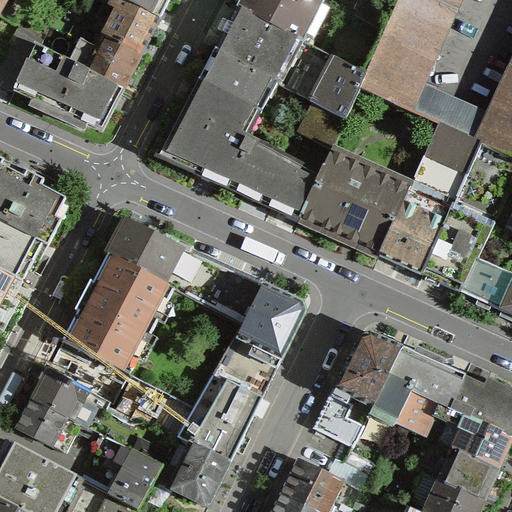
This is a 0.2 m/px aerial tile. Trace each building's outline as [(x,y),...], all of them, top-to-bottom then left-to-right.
[(148,42),(160,19),(123,0),(112,0),(109,7),(116,11),(103,35),(141,55),(148,42)] [(123,0),(160,19),(167,6),(169,0),(123,0)] [(240,0),(237,8),(303,43),(325,0),(324,0),(240,0)] [(364,0),(358,13),(356,16),(386,32),(400,0),(399,0),(364,0)] [(400,0),(386,32),(366,76),(360,89),(439,125),(481,144),(511,157),(511,83),(495,121),(414,84),(451,0),(400,0)] [(360,89),(366,76),(303,43),(237,8),(219,41),(215,50),(215,51),(271,80),(315,103),(346,119),(360,89)] [(1,42),(0,43),(0,84),(15,91),(35,45),(39,47),(42,40),(19,27),(9,46),(1,42)] [(81,40),(69,63),(123,91),(129,78),(141,55),(103,35),(96,49),(81,40)] [(86,123),(102,130),(109,117),(123,91),(69,63),(39,47),(35,45),(15,91),(49,106),(46,113),(83,130),(86,123)] [(215,51),(203,74),(199,81),(255,110),(271,80),(215,51)] [(199,80),(159,157),(202,176),(300,220),(319,177),(244,138),(258,111),(255,110),(199,81),(199,80)] [(346,119),(315,103),(299,133),(332,150),(346,119)] [(411,187),(380,256),(399,265),(422,275),(481,144),(439,125),(411,187)] [(511,157),(481,144),(422,275),(435,281),(460,292),(475,259),(477,260),(490,231),(504,203),(511,185),(511,157)] [(319,177),(300,220),(346,240),(380,256),(411,187),(410,187),(331,151),(319,177)] [(0,270),(23,282),(43,244),(48,247),(61,221),(56,218),(66,200),(41,187),(43,181),(27,173),(24,178),(19,175),(1,166),(3,162),(0,160),(0,270)] [(511,206),(504,203),(490,231),(511,241),(511,206)] [(108,255),(174,290),(243,325),(244,326),(264,286),(181,249),(155,235),(157,233),(150,229),(148,232),(143,229),(126,220),(108,255)] [(164,301),(168,303),(174,290),(108,255),(93,283),(90,281),(75,311),(78,312),(74,319),(63,340),(99,358),(130,374),(138,359),(135,357),(147,333),(151,335),(158,321),(155,319),(164,301)] [(475,259),(460,292),(504,312),(511,315),(511,275),(477,260),(475,259)] [(0,324),(4,317),(10,320),(19,301),(14,298),(18,290),(23,282),(0,270),(0,324)] [(262,399),(306,312),(302,302),(274,290),(264,286),(244,326),(243,325),(237,336),(236,335),(214,375),(262,399)] [(370,333),(360,337),(315,428),(353,447),(363,426),(347,418),(353,405),(349,403),(351,397),(372,408),(402,348),(379,337),(370,333)] [(96,380),(89,377),(99,358),(63,340),(52,361),(47,370),(90,392),(96,380)] [(440,404),(451,409),(465,377),(441,366),(444,360),(424,351),(417,348),(415,354),(402,348),(372,408),(363,426),(353,447),(345,463),(369,475),(395,423),(411,391),(440,404)] [(81,425),(85,427),(95,409),(84,403),(90,392),(47,370),(36,391),(32,399),(81,425)] [(178,437),(190,442),(231,463),(242,441),(262,399),(214,375),(194,408),(178,437)] [(465,377),(451,409),(511,436),(511,397),(493,389),(465,377)] [(425,436),(434,416),(440,404),(411,391),(395,423),(425,436)] [(81,425),(32,399),(23,417),(17,428),(65,454),(81,425)] [(166,431),(178,438),(178,437),(194,408),(182,402),(166,431)] [(511,436),(451,409),(440,404),(434,416),(462,429),(453,449),(499,469),(503,458),(511,439),(511,436)] [(104,465),(120,474),(110,494),(137,509),(154,480),(161,467),(99,435),(92,449),(108,458),(104,465)] [(0,460),(0,500),(22,511),(61,511),(79,479),(79,478),(10,442),(0,460)] [(231,463),(190,442),(177,469),(164,463),(161,467),(154,480),(209,507),(214,496),(231,463)] [(488,493),(499,469),(453,449),(438,481),(484,502),(488,493)] [(329,511),(344,483),(299,460),(287,484),(282,494),(317,511),(329,511)] [(424,511),(479,511),(484,502),(438,481),(424,511)] [(110,494),(100,511),(135,511),(137,509),(110,494)] [(317,511),(282,494),(273,511),(317,511)] [(0,511),(22,511),(0,500),(0,511)]
